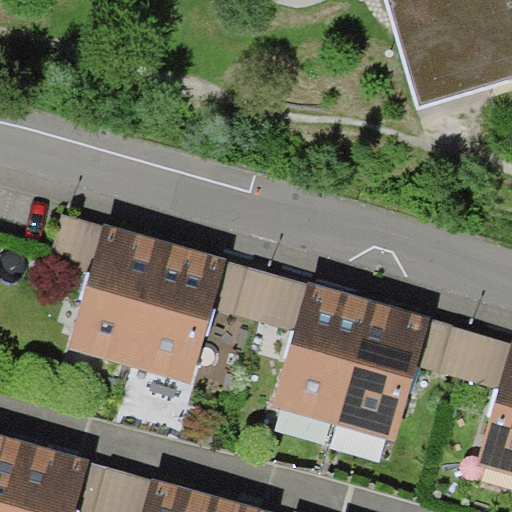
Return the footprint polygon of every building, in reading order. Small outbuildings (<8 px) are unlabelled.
[(511,0),(384,0),(417,109),(511,81),(511,0)] [(207,304),(218,264),(184,255),(127,239),(115,235),(103,280),(86,275),(77,304),(92,308),(84,339),(113,347),(110,357),(159,370),(162,358),(189,365),(199,332),(211,335),(219,308),(207,304)] [(408,366),(420,325),(384,315),(339,302),(319,297),(307,339),(290,335),(281,364),(296,368),(288,399),(317,407),(314,417),(361,430),(364,420),(391,427),(400,393),(413,397),(421,369),(408,366)] [(511,392),(511,393),(495,389),(486,418),(501,422),(493,453),(511,458),(511,392)] [(75,511),(70,511),(82,469),(47,460),(0,446),(0,511),(75,511)] [(238,511),(231,510),(181,496),(163,491),(156,511),(238,511)]
